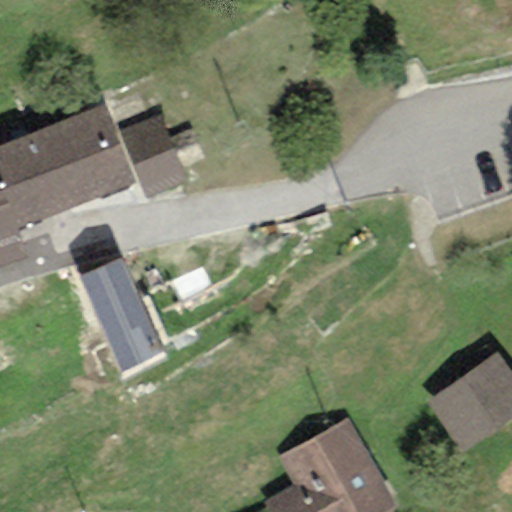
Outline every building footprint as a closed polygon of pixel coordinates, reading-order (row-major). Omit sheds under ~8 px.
[(104,106),(0,145),(0,203),(8,201),(18,228),(134,184),(115,135),(104,106)] [(157,118),(115,135),(134,184),(141,201),(183,184),(157,118)] [(0,243),(21,236),(18,228),(8,201),(0,203),(0,243)] [(119,259),(78,277),(120,372),(162,354),(119,259)] [(511,376),(496,353),(424,403),(460,453),(511,416),(511,376)] [(390,511),(398,508),(346,418),(276,458),(292,486),(263,502),(269,511),(390,511)]
